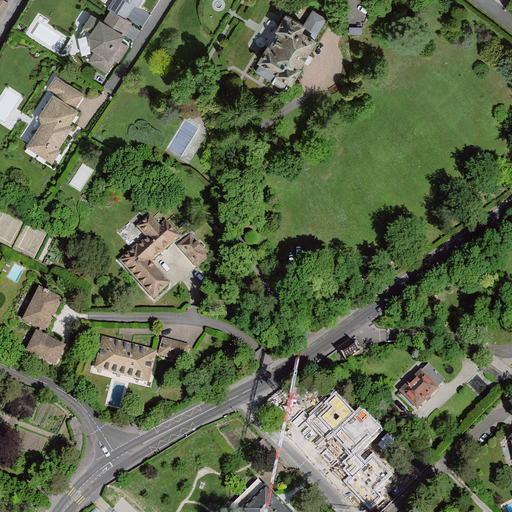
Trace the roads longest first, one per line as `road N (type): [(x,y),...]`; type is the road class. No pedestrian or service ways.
road 1 (tertiary): [(241,394),(511,211)]
road 2 (residential): [(120,459),(76,400),(0,362)]
road 3 (residential): [(241,394),(348,511)]
road 4 (tertiary): [(120,459),(241,394)]
